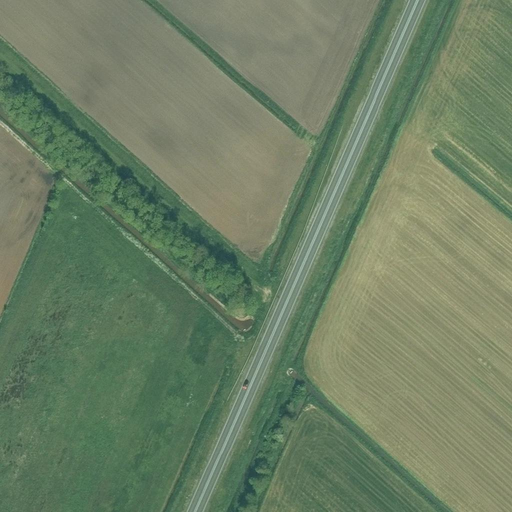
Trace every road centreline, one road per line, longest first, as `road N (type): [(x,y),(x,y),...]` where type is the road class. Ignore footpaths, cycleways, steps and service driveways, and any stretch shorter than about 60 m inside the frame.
road 1 (trunk): [(195,511),(416,0)]
road 2 (track): [(0,57),(271,303)]
